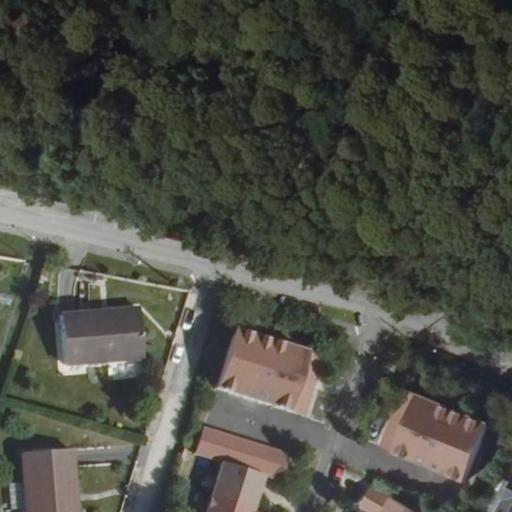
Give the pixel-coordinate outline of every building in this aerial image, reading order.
[(136,302),(58,312),(63,362),(141,352),(136,302)] [(321,348),(232,320),(213,380),(303,408),(321,348)] [(494,415),(407,380),(383,438),(470,473),(494,415)] [(220,456),(202,511),(248,511),(262,469),(280,474),(288,447),(201,420),(193,447),(220,456)] [(76,511),(71,444),(19,449),(24,511),(76,511)] [(511,511),(511,473),(503,490),(491,483),(478,506),(488,511),(511,511)] [(385,510),(383,511),(357,511),(431,511),(376,479),(365,499),(385,510)] [(383,511),(385,510),(365,499),(361,505),(373,511),(383,511)]
